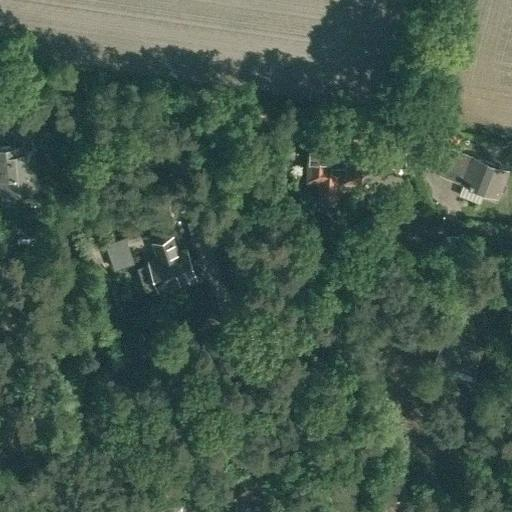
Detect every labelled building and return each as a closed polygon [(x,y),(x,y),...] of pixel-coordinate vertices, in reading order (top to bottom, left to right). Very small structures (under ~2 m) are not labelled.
[(45,87),(30,88),(31,105),(46,104),(45,87)] [(433,122),(428,139),(445,143),(449,127),(433,122)] [(349,151),(329,151),(330,133),(310,133),(309,178),(322,179),(322,197),(343,198),(343,179),(359,180),(359,164),(349,163),(349,151)] [(0,190),(0,192),(36,188),(32,151),(25,152),(24,144),(0,146),(0,190)] [(396,146),(380,145),(379,164),(396,165),(396,146)] [(497,199),(498,195),(508,169),(451,148),(445,165),(467,173),(463,182),(487,191),(485,195),(497,199)] [(263,236),(270,258),(301,250),(294,227),(263,236)] [(126,235),(101,243),(110,269),(134,261),(126,235)] [(186,249),(176,252),(171,236),(154,241),(159,258),(150,260),(158,287),(194,276),(186,249)] [(495,286),(487,311),(500,315),(508,290),(495,286)] [(433,365),(449,372),(451,372),(454,364),(475,372),(484,345),(445,331),(433,365)] [(231,467),(233,490),(241,489),(241,497),(264,496),(262,465),(231,467)] [(395,483),(366,503),(371,511),(393,511),(390,508),(405,497),(395,483)] [(198,511),(199,509),(188,509),(187,495),(167,496),(168,511),(198,511)]
